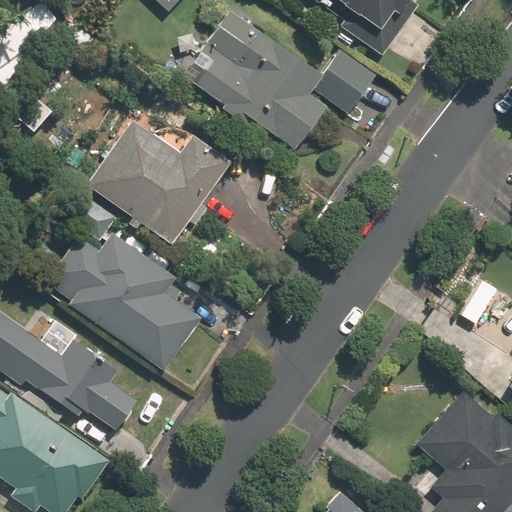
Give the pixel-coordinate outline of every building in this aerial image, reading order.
[(55,22),(37,0),(0,30),(0,81),(33,55),(26,46),(55,22)] [(175,0),(150,0),(166,12),(175,0)] [(307,0),(312,3),(313,0),(326,0),(355,20),(345,34),(378,57),(415,4),(408,0),(307,0)] [(317,75),(224,13),(180,79),(219,105),(215,112),(234,124),(240,116),(290,150),(320,105),(304,94),(317,75)] [(373,73),(338,50),(310,91),(346,114),(373,73)] [(173,155),(122,121),(77,186),(166,248),(224,163),(186,136),(173,155)] [(89,251),(70,238),(41,280),(70,299),(64,307),(160,372),(196,319),(159,294),(171,277),(103,231),(89,251)] [(0,319),(0,378),(15,390),(21,381),(76,419),(81,412),(110,432),(132,401),(106,383),(114,372),(68,339),(55,358),(0,319)] [(511,368),(501,386),(511,393),(511,368)] [(511,511),(511,432),(460,388),(414,446),(442,468),(427,486),(441,497),(429,511),(511,511)] [(0,482),(11,490),(5,499),(22,511),(34,511),(37,507),(43,511),(62,511),(74,496),(77,499),(105,460),(6,389),(0,397),(0,396),(0,482)] [(357,511),(334,492),(317,511),(357,511)]
